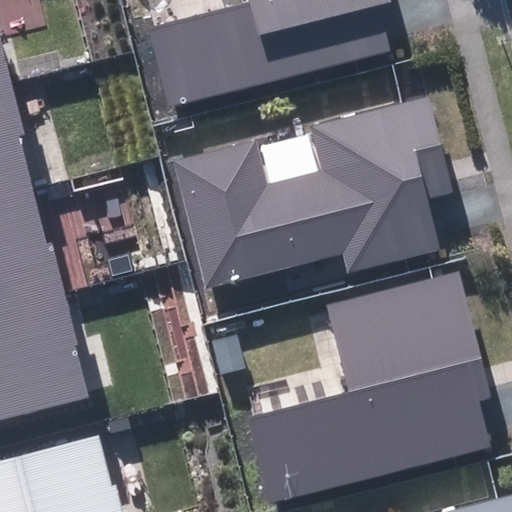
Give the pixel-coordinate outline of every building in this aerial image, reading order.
[(170,108),(390,51),(383,25),(379,8),(393,5),(392,0),(250,0),(251,1),(149,27),(170,108)] [(0,86),(10,84),(0,36),(0,86)] [(0,193),(32,185),(19,135),(23,134),(10,84),(0,86),(0,193)] [(349,274),(443,250),(436,224),(430,200),(456,193),(431,96),(311,127),(323,171),(268,185),(257,143),(176,164),(208,288),(344,254),(349,274)] [(32,185),(0,193),(0,304),(63,289),(51,242),(46,243),(32,185)] [(269,502),(490,445),(483,419),(479,402),(493,398),(460,270),(327,304),(350,392),(247,419),(269,502)] [(0,419),(88,398),(75,345),(78,344),(63,289),(0,304),(0,419)] [(100,436),(0,460),(0,511),(123,511),(116,486),(112,487),(100,436)] [(511,511),(511,493),(437,511),(511,511)]
